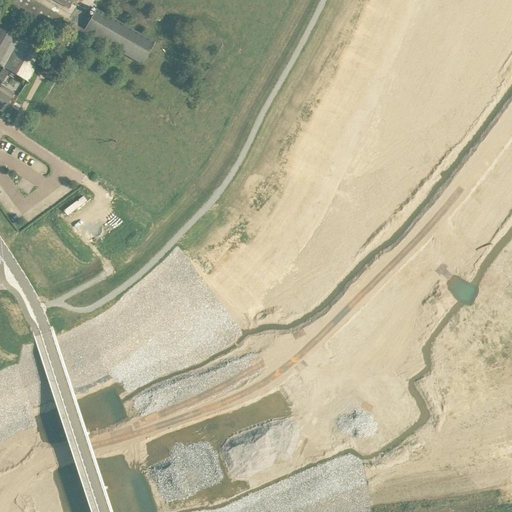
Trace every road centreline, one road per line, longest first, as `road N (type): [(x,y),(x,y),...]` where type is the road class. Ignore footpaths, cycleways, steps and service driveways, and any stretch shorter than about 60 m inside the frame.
road 1 (residential): [(65,168),(336,348),(511,449)]
road 2 (track): [(38,308),(55,302),(88,309),(173,241),(220,190),(253,137),(323,0)]
road 3 (unclassified): [(0,247),(38,308),(104,511)]
